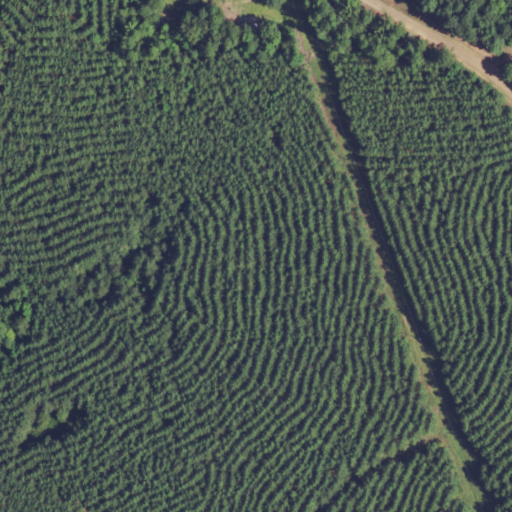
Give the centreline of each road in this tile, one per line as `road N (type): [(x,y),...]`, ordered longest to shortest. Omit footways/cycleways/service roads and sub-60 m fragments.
road 1 (residential): [(433,42),(128,110)]
road 2 (residential): [(511,94),(377,0)]
